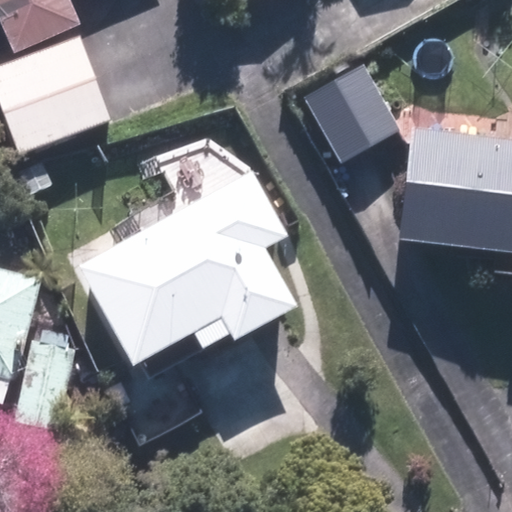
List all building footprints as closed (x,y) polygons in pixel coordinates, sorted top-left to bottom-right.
[(0,0),(0,60),(1,64),(71,33),(58,5),(69,0),(0,0)] [(215,0),(220,13),(257,0),(215,0)] [(71,45),(0,69),(0,153),(4,165),(101,131),(71,45)] [(356,72),(293,108),(328,171),(392,136),(356,72)] [(511,150),(395,136),(380,256),(477,268),(474,292),(511,296),(511,150)] [(241,180),(57,280),(127,406),(284,320),(252,263),(279,248),(241,180)] [(0,408),(32,287),(0,278),(0,408)]
